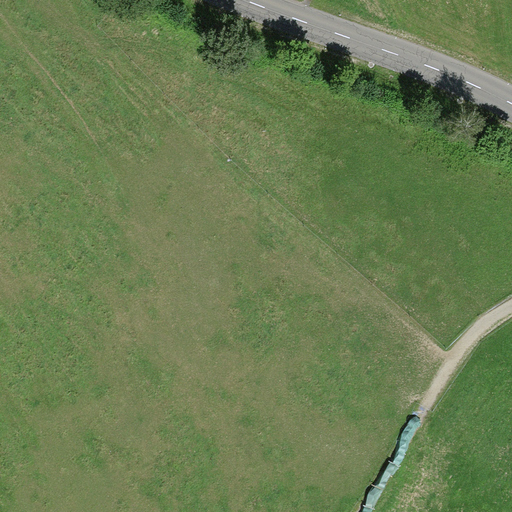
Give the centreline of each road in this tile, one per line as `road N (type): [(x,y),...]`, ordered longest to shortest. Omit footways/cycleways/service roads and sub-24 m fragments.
road 1 (tertiary): [(511,105),(452,74),(243,0)]
road 2 (track): [(511,300),(480,315),(357,511)]
